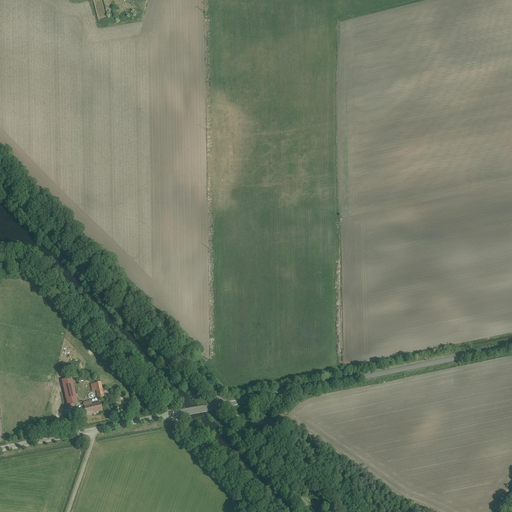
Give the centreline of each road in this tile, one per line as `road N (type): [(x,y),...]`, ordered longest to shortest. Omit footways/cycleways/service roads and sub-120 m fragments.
road 1 (unclassified): [(0,182),(217,406)]
road 2 (unclassified): [(217,406),(511,346)]
road 3 (track): [(172,414),(28,264),(0,257)]
road 4 (unclassified): [(172,414),(0,448)]
road 5 (unclassified): [(217,406),(313,511)]
road 6 (unclassified): [(260,511),(172,414)]
